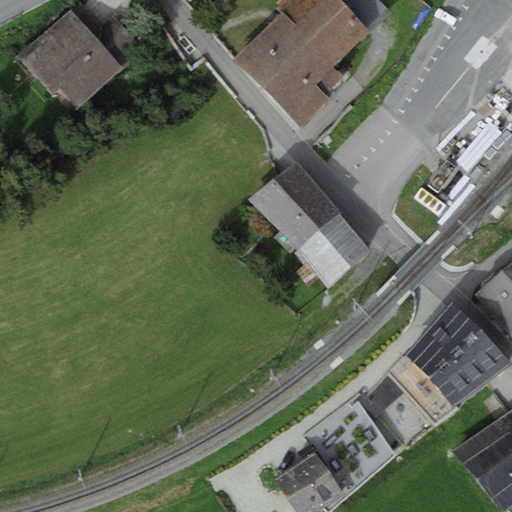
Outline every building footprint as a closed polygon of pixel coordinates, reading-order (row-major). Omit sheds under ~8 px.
[(234,60),(301,126),(330,97),(326,94),(342,78),(334,69),(392,11),(380,0),(284,0),(276,9),(281,13),(234,60)] [(83,3),(20,56),(54,95),(62,88),(79,108),(145,52),(114,15),(102,26),(83,3)] [(297,161),(249,199),(296,249),(339,211),(297,161)] [(372,250),(339,211),(296,249),(329,288),(372,250)] [(511,262),(475,296),(511,336),(511,262)] [(455,408),(510,364),(452,301),(407,354),(455,408)] [(511,410),(457,451),(502,511),(504,511),(511,506),(511,410)] [(315,451),(274,479),(296,511),(315,511),(343,493),(315,451)]
